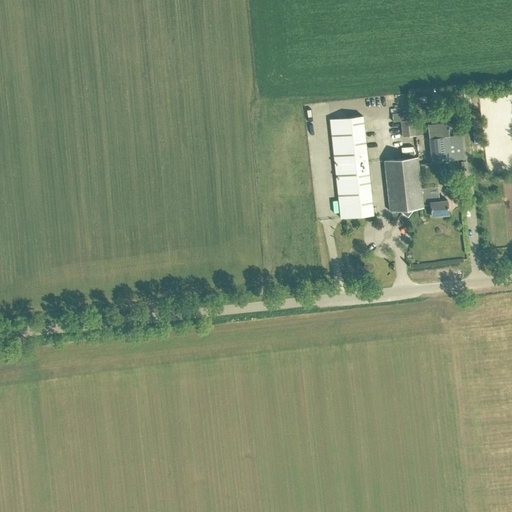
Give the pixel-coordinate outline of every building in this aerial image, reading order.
[(392,122),(401,121),(403,137),(414,136),(412,119),(412,112),(392,114),(392,122)] [(363,116),(330,119),(340,217),(373,214),(363,116)] [(427,124),(431,162),(458,159),(456,135),(449,136),(448,122),(427,124)] [(422,207),(421,202),(421,193),(416,156),(384,160),(390,211),(401,210),(407,215),(411,209),(411,208),(422,207)] [(427,192),(421,193),(421,202),(429,201),(430,216),(448,214),(446,199),(438,200),(437,194),(428,195),(427,192)]
